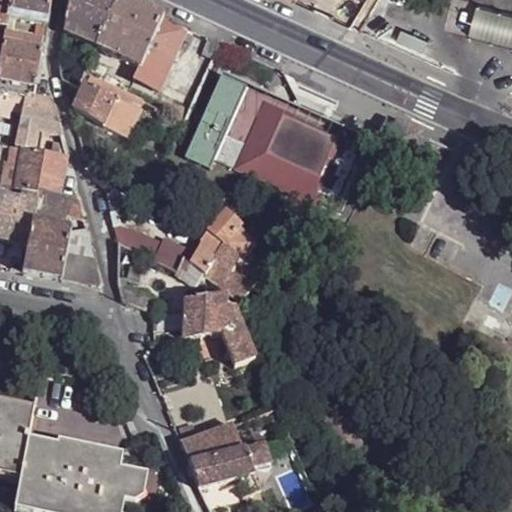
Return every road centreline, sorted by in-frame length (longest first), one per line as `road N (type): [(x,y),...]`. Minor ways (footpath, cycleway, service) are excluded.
road 1 (tertiary): [(206,0),(511,136)]
road 2 (residential): [(60,0),(49,65),(118,321)]
road 3 (residential): [(118,321),(195,511)]
road 4 (residential): [(0,298),(118,321)]
